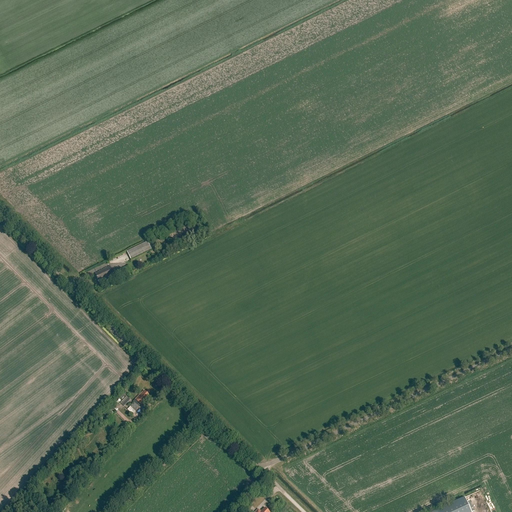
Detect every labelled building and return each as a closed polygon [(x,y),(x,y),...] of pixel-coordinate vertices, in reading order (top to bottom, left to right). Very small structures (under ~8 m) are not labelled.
[(127,253),(131,260),(151,249),(147,242),(127,253)] [(129,266),(118,271),(119,273),(115,275),(117,280),(121,278),(132,273),(129,266)] [(99,281),(99,283),(114,276),(110,267),(95,274),(99,281)] [(133,402),(134,403),(130,407),(135,412),(139,408),(137,406),(139,404),(141,406),(149,398),(148,396),(148,395),(144,391),(133,402)] [(125,406),(131,399),(127,396),(121,403),(125,406)] [(470,511),(464,498),(434,511),(470,511)]
